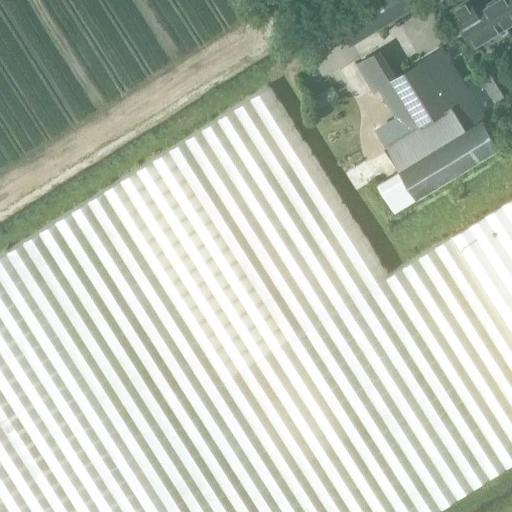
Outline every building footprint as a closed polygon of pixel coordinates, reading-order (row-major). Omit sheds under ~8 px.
[(414,3),(418,0),(372,0),(340,20),(354,43),(416,5),(414,3)] [(472,44),(511,19),(511,0),(490,0),(477,8),(472,0),(460,0),(449,8),(472,44)] [(440,45),(390,77),(357,99),(386,144),(401,167),(402,167),(420,194),(501,140),(483,113),(484,113),(469,90),(470,90),(440,45)] [(357,99),(390,77),(374,50),(340,71),(357,99)] [(0,254),(0,511),(431,511),(511,461),(511,195),(387,275),(268,86),(0,254)] [(511,136),(511,117),(503,125),(511,136)]
